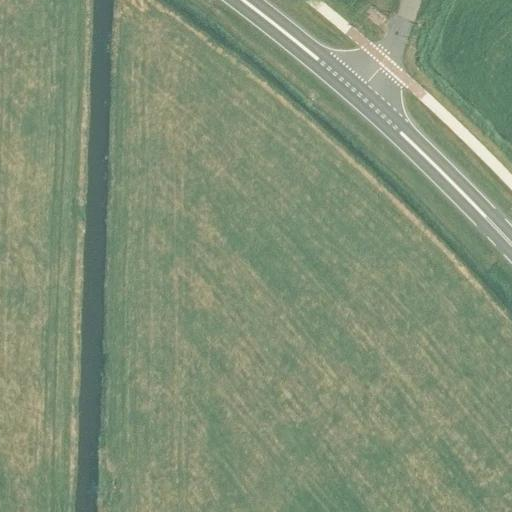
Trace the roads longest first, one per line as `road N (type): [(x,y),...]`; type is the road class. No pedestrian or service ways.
road 1 (secondary): [(511,246),(357,93)]
road 2 (secondary): [(357,93),(242,0)]
